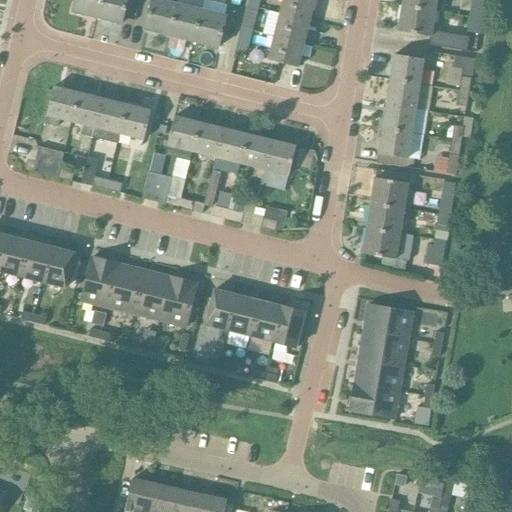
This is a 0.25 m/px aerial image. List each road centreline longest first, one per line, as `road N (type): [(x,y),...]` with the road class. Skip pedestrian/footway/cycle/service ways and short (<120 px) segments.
road 1 (residential): [(322,262),(0,191)]
road 2 (residential): [(336,119),(26,36)]
road 3 (residential): [(322,262),(294,456),(282,473)]
road 4 (residential): [(282,473),(264,478),(74,435)]
road 5 (residential): [(322,262),(336,119)]
road 6 (residential): [(336,119),(359,0)]
